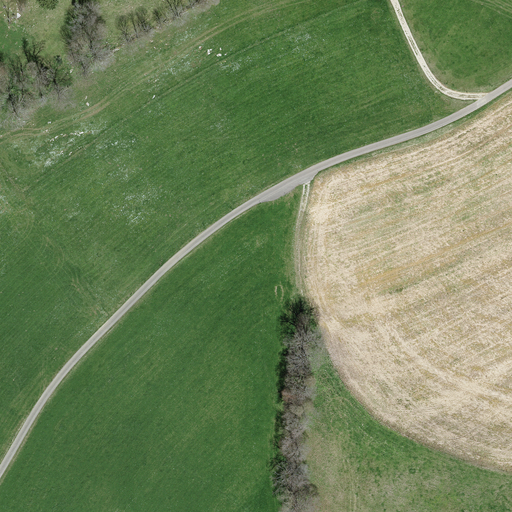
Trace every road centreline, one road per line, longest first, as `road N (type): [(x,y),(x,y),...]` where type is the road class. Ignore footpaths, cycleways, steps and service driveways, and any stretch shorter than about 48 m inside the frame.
road 1 (track): [(511,83),(437,124),(308,171),(202,235),(56,380),(0,471)]
road 2 (track): [(490,97),(453,94),(431,79),(393,0)]
road 3 (track): [(308,171),(302,251),(316,318)]
